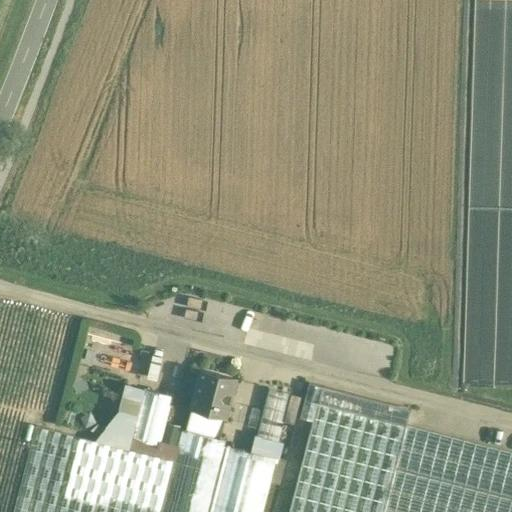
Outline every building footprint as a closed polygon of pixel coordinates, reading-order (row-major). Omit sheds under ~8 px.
[(235,378),(201,369),(191,408),(225,417),(235,378)] [(410,409),(308,382),(299,417),(312,420),(316,401),(405,424),(406,424),(410,409)] [(290,392),(268,387),(252,451),(273,456),(283,420),(290,393),(290,392)] [(173,396),(144,388),(131,438),(160,445),(166,422),(173,396)] [(290,392),(290,393),(283,420),(293,422),(300,396),(290,392)] [(405,424),(316,401),(312,420),(287,511),(382,511),(394,468),(405,424)] [(225,417),(191,408),(185,429),(219,438),(225,417)] [(173,449),(179,426),(166,422),(160,445),(173,449)] [(511,451),(406,424),(405,424),(394,468),(511,498),(511,451)] [(92,511),(110,444),(35,425),(13,511),(92,511)] [(185,429),(182,428),(160,511),(260,511),(274,457),(273,456),(252,451),(224,444),(225,440),(219,438),(185,429)] [(160,511),(174,460),(110,444),(92,511),(160,511)] [(285,459),(276,457),(270,480),(279,482),(285,459)] [(511,511),(511,498),(394,468),(382,511),(511,511)]
